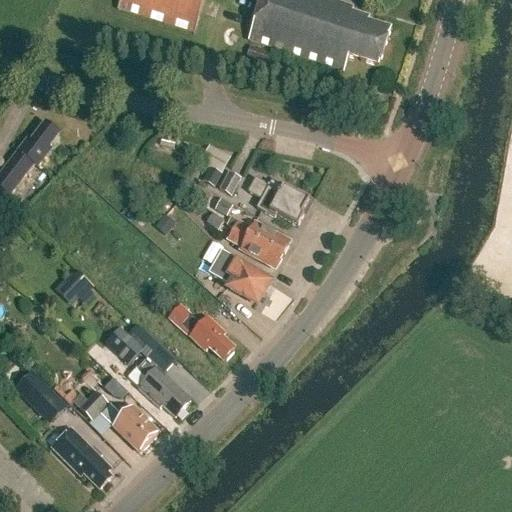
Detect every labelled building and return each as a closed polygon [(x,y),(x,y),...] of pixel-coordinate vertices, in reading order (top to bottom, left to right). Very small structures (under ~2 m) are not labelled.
[(205,0),(121,0),(118,12),(194,36),(205,0)] [(379,70),(391,32),(368,25),(370,20),(352,15),(353,10),(321,0),(262,0),(248,43),(344,74),(349,60),(379,70)] [(265,67),(269,56),(251,49),(247,61),(265,67)] [(34,168),(38,171),(48,158),(45,156),(59,138),(56,135),(56,133),(51,129),(48,129),(45,127),(31,144),(28,142),(0,177),(0,192),(10,200),(34,168)] [(215,190),(221,178),(211,173),(205,185),(215,190)] [(229,174),(219,192),(231,199),(241,181),(229,174)] [(298,231),(311,206),(310,204),(297,198),(296,194),(288,189),(284,190),(283,190),(283,191),(271,185),(270,189),(256,181),(248,195),(262,203),(257,212),(275,221),(276,219),(298,231)] [(233,210),(221,204),(216,214),(228,220),(233,210)] [(218,234),(224,225),(213,217),(207,226),(218,234)] [(283,260),(290,248),(270,237),(270,234),(255,226),(252,232),(238,225),(233,234),(283,260)] [(277,271),(283,260),(233,234),(228,244),(242,251),(240,254),(258,264),(259,261),(277,271)] [(257,308),(270,286),(249,274),(250,272),(236,264),(226,279),(229,281),(226,286),(230,288),(228,291),(233,294),(257,308)] [(58,291),(74,305),(83,294),(67,281),(58,291)] [(180,310),(170,322),(179,331),(190,341),(205,355),(208,352),(223,365),(225,363),(227,364),(234,356),(232,354),(234,352),(223,341),(226,338),(208,322),(201,329),(190,319),(180,310)] [(177,363),(138,328),(128,340),(143,354),(141,356),(164,377),(177,363)] [(143,354),(120,333),(107,347),(130,369),(141,356),(143,354)] [(175,421),(191,404),(147,363),(137,374),(146,383),(138,392),(160,413),(163,410),(175,421)] [(111,392),(125,404),(134,394),(120,382),(111,392)] [(109,408),(96,394),(87,403),(82,398),(74,406),(93,424),(109,408)] [(55,398),(45,412),(64,426),(73,413),(55,398)] [(114,430),(138,456),(140,454),(144,454),(149,449),(149,445),(158,435),(134,410),(124,420),(112,408),(102,418),(114,430)] [(94,449),(91,452),(72,433),(52,451),(81,481),(84,478),(99,494),(112,482),(107,477),(112,473),(100,461),(103,458),(94,449)]
